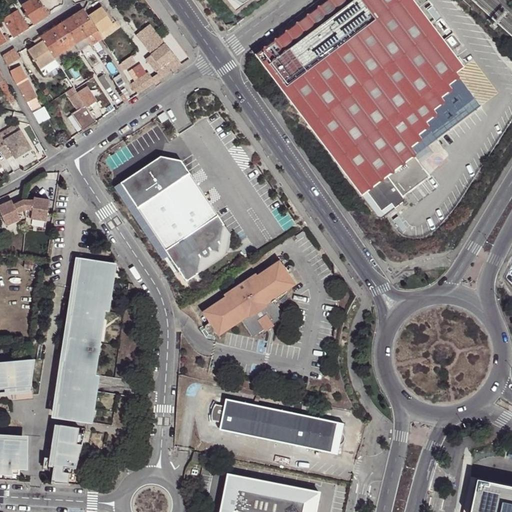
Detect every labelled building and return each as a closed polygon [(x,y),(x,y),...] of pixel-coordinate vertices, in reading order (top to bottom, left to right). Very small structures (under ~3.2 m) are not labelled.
[(11,0),(6,0),(11,8),(15,6),(11,0)] [(33,26),(48,17),(38,0),(31,0),(22,6),(33,26)] [(227,0),(235,9),(248,0),(227,0)] [(456,73),(465,66),(415,0),(325,0),(255,52),(378,214),(382,216),(405,199),(405,195),(432,174),(416,153),(411,146),(422,138),(419,133),(430,125),(427,121),(437,113),(435,109),(445,101),(442,98),(452,90),(450,86),(460,77),(456,73)] [(102,8),(90,16),(100,32),(113,24),(102,8)] [(86,38),(97,31),(83,10),(73,17),(86,38)] [(29,29),(18,11),(4,20),(14,37),(29,29)] [(73,17),(62,24),(76,45),(86,38),(73,17)] [(113,24),(100,32),(103,37),(118,27),(116,22),(113,24)] [(76,45),(62,24),(41,37),(55,58),(76,45)] [(182,65),(151,24),(141,31),(146,38),(142,41),(152,54),(147,57),(158,73),(152,77),(149,72),(131,84),(137,94),(153,84),(166,75),(174,69),(182,65)] [(91,46),(102,38),(97,31),(86,38),(91,46)] [(141,31),(137,34),(142,41),(146,38),(141,31)] [(46,65),(55,59),(55,58),(41,37),(33,42),(36,46),(28,51),(40,69),(46,65)] [(86,38),(76,45),(81,52),(91,46),(86,38)] [(81,52),(76,45),(55,58),(55,59),(58,63),(60,66),(81,52)] [(21,57),(15,48),(3,55),(7,65),(16,59),(16,60),(21,57)] [(131,55),(121,62),(125,68),(135,62),(131,55)] [(49,69),(58,63),(55,59),(46,65),(49,69)] [(470,73),(465,66),(456,73),(460,77),(450,86),(452,90),(442,98),(445,101),(435,109),(437,113),(427,121),(430,125),(419,133),(422,138),(411,146),(416,153),(428,145),(425,141),(436,134),(432,128),(443,121),(440,116),(450,109),(447,105),(458,97),(454,92),(465,84),(462,79),(470,73)] [(20,73),(12,77),(16,85),(25,80),(20,73)] [(120,76),(114,80),(122,92),(128,89),(120,76)] [(104,77),(99,80),(107,92),(112,89),(104,77)] [(25,80),(16,85),(23,96),(31,92),(25,80)] [(16,101),(5,81),(0,83),(0,85),(11,105),(16,101)] [(85,105),(87,108),(91,106),(96,102),(87,87),(77,92),(85,105)] [(129,91),(124,94),(128,101),(133,97),(129,91)] [(23,96),(27,103),(35,99),(31,92),(23,96)] [(117,108),(113,101),(109,104),(105,107),(109,113),(117,108)] [(85,105),(72,114),(83,130),(96,122),(90,112),(87,108),(85,105)] [(0,132),(0,167),(1,167),(0,165),(0,149),(7,146),(15,159),(31,149),(20,130),(4,140),(0,132)] [(229,235),(189,174),(137,208),(185,281),(226,254),(229,235)] [(12,199),(0,202),(0,213),(1,215),(3,224),(24,217),(26,218),(46,221),(49,200),(33,198),(33,201),(23,201),(13,204),(12,199)] [(106,273),(105,262),(81,258),(80,266),(92,268),(91,276),(79,274),(75,274),(75,276),(76,283),(80,283),(76,306),(91,309),(89,317),(74,315),(73,323),(71,338),(95,342),(97,331),(99,319),(91,317),(92,309),(100,310),(101,304),(105,305),(106,295),(102,294),(106,273)] [(268,321),(271,325),(281,318),(282,314),(272,300),(295,285),(278,261),(256,275),(255,273),(223,295),(224,297),(202,312),(218,336),(240,321),(250,335),(253,336),(265,329),(262,325),(268,321)] [(80,266),(79,274),(91,276),(92,268),(80,266)] [(70,315),(74,315),(89,317),(91,309),(76,306),(73,306),(71,309),(69,314),(70,315)] [(99,319),(100,310),(92,309),(91,317),(99,319)] [(93,354),(95,342),(71,338),(68,353),(67,362),(82,364),(81,373),(64,370),(61,393),(77,396),(75,404),(59,402),(58,410),(57,418),(87,422),(89,412),(84,411),(85,406),(89,407),(90,399),(92,390),(93,381),(89,380),(90,374),(82,373),(84,364),(91,366),(93,354)] [(17,386),(32,385),(31,372),(33,359),(0,362),(0,387),(10,387),(17,386)] [(63,370),(64,370),(81,373),(82,364),(67,362),(63,361),(62,361),(62,364),(63,370)] [(90,374),(91,366),(84,364),(82,373),(90,374)] [(56,401),(59,402),(75,404),(77,396),(61,393),(59,393),(58,395),(56,401)] [(221,430),(295,446),(297,437),(290,436),(294,414),(228,400),(226,406),(225,412),(232,414),(230,425),(223,423),(221,430)] [(212,421),(223,423),(230,425),(232,414),(225,412),(226,406),(216,404),(213,413),(212,421)] [(297,437),(295,446),(334,454),(335,446),(336,446),(340,447),(344,445),(346,442),(347,438),(345,435),(342,432),(338,431),(340,424),(294,414),(290,436),(297,437)] [(52,483),(53,483),(53,480),(56,480),(56,482),(69,483),(71,472),(64,471),(65,466),(73,468),(76,468),(84,437),(78,436),(79,428),(60,425),(58,440),(55,465),(52,483)] [(86,429),(79,428),(78,436),(84,437),(86,429)] [(0,472),(19,474),(21,441),(0,439),(0,472)] [(482,479),(467,476),(459,511),(511,511),(511,464),(486,460),(482,479)] [(315,511),(319,494),(228,475),(220,511),(315,511)]
